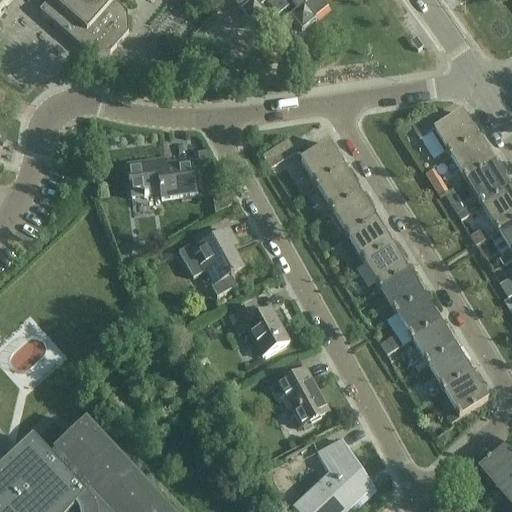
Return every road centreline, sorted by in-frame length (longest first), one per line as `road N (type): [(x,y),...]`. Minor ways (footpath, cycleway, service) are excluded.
road 1 (residential): [(423,496),(215,119)]
road 2 (residential): [(511,400),(345,125),(341,103)]
road 3 (residential): [(0,230),(57,109),(85,104),(215,119)]
road 4 (residential): [(341,103),(478,82)]
road 5 (residential): [(215,119),(341,103)]
road 6 (residential): [(423,496),(511,415)]
